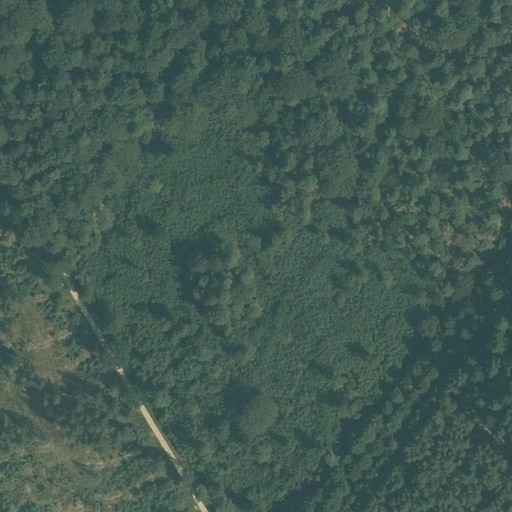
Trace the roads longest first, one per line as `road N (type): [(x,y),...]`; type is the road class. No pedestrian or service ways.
road 1 (track): [(258,0),(443,281),(465,346)]
road 2 (track): [(201,511),(0,176)]
road 3 (track): [(511,250),(307,511)]
road 4 (track): [(0,140),(16,124),(59,27),(111,0)]
